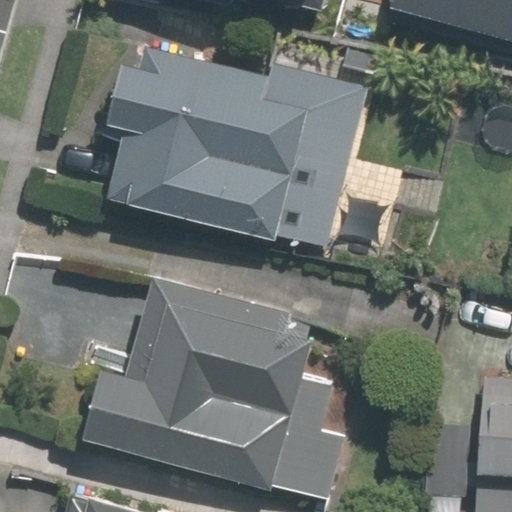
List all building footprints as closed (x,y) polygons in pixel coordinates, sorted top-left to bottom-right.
[(326,0),(374,13),(376,0),(326,0)] [(511,0),(416,0),(414,11),(511,32),(511,0)] [(276,61),(156,31),(151,49),(135,45),(118,108),(136,112),(117,186),(284,229),(285,226),(333,238),(375,75),(279,51),(276,61)] [(112,350),(91,425),(279,477),(280,473),(337,488),(354,427),(327,420),(347,350),(314,340),(323,305),(162,261),(135,356),(112,350)] [(510,511),(511,330),(483,329),(482,345),(438,343),(431,489),(439,489),(438,511),(468,511),(469,490),(479,491),(484,388),(494,388),(488,511),(510,511)] [(213,511),(99,481),(98,483),(79,478),(69,511),(213,511)]
